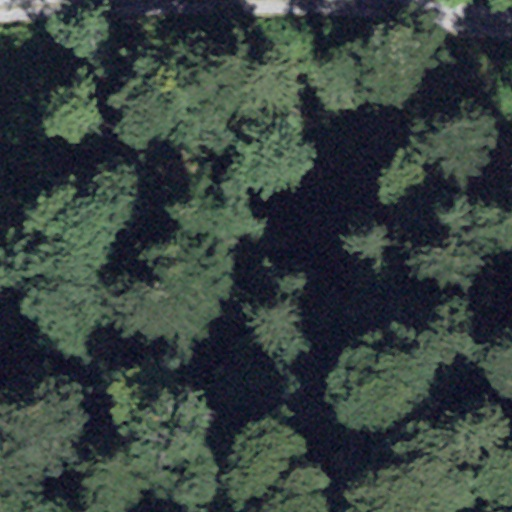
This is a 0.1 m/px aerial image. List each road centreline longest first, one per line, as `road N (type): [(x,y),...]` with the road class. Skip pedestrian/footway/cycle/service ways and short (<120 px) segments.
road 1 (track): [(0,6),(188,0)]
road 2 (track): [(384,0),(511,25)]
